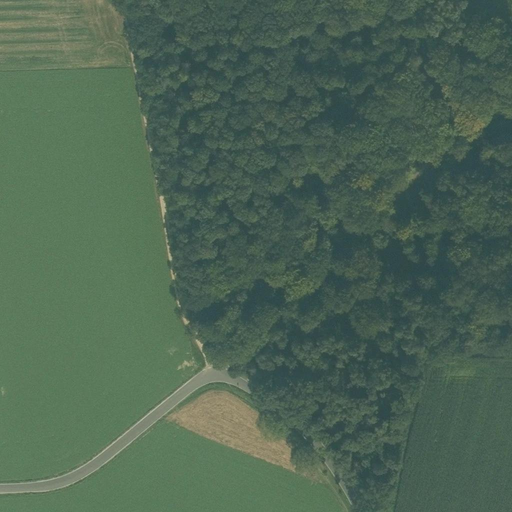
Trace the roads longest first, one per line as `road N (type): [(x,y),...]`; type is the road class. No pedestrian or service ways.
road 1 (tertiary): [(359,511),(296,422),(217,370),(89,469),(51,486),(0,488)]
road 2 (track): [(511,78),(217,370)]
road 3 (track): [(123,0),(185,309),(217,370)]
road 4 (track): [(129,25),(335,0)]
